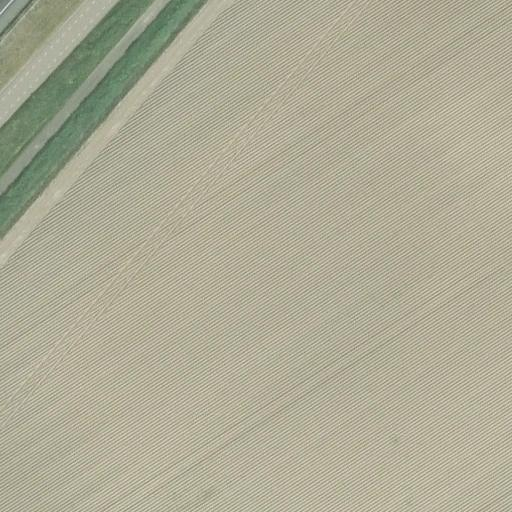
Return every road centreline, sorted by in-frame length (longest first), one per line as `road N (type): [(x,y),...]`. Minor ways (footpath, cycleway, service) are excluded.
road 1 (unclassified): [(162,0),(0,187)]
road 2 (unclassified): [(0,110),(102,0)]
